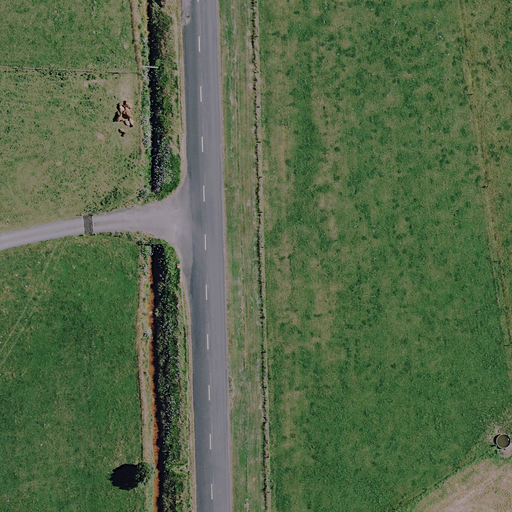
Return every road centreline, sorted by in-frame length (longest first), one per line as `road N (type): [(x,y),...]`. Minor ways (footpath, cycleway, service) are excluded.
road 1 (unclassified): [(204,0),(218,511)]
road 2 (track): [(0,247),(109,218),(210,218)]
